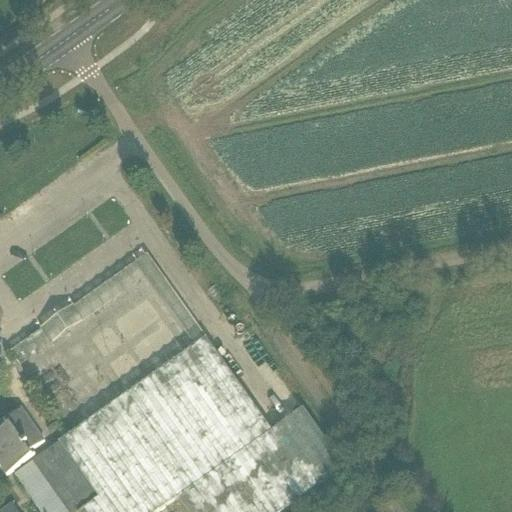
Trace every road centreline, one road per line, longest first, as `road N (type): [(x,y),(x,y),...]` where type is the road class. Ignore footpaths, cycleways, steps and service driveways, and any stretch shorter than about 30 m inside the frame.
road 1 (track): [(392,511),(260,320),(258,296),(292,299),(511,254)]
road 2 (unclassified): [(68,41),(244,288),(258,296)]
